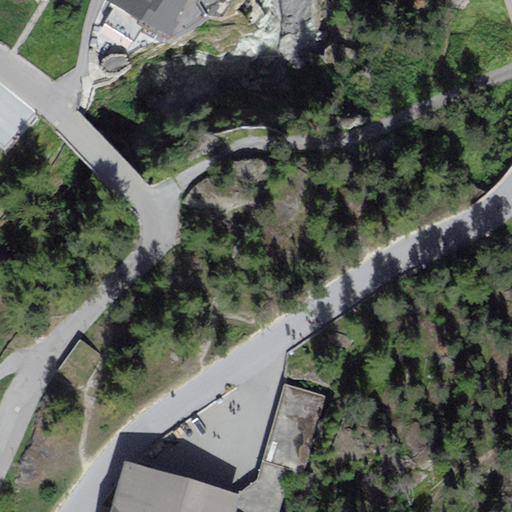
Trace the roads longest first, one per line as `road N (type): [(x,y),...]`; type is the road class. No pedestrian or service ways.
road 1 (residential): [(511,194),(358,281),(141,431),(74,511)]
road 2 (residential): [(47,101),(152,212),(153,239),(129,277),(36,347),(0,450)]
